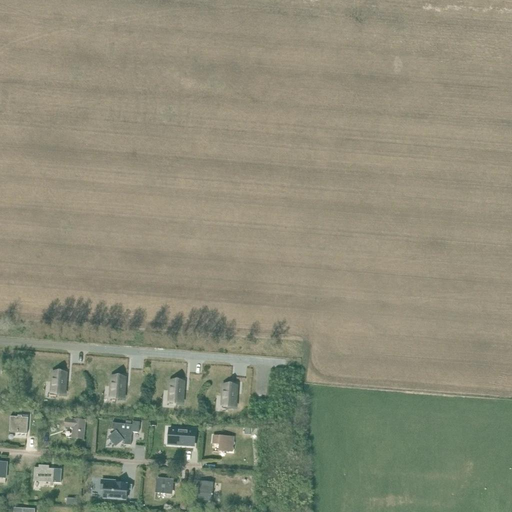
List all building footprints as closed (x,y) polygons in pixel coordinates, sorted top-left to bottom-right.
[(53,373),(51,393),(65,394),(66,374),(53,373)] [(110,398),(123,399),(125,378),(112,377),(110,398)] [(170,381),(169,402),(182,403),(183,382),(170,381)] [(237,386),(223,385),(222,406),(235,407),(237,386)] [(10,417),(9,431),(18,432),(17,434),(27,434),(28,418),(10,417)] [(65,419),(64,428),(70,428),(70,430),(72,430),(71,439),(83,440),(85,420),(65,419)] [(132,422),(132,425),(112,423),(111,430),(116,430),(117,432),(110,438),(116,445),(122,439),(124,442),(124,445),(130,446),(132,432),(138,433),(139,422),(132,422)] [(170,429),(169,441),(178,442),(177,446),(193,447),(195,431),(181,430),(179,430),(170,429)] [(213,436),(212,444),(219,445),(219,450),(232,451),(233,440),(225,440),(225,437),(213,436)] [(48,466),(38,466),(38,469),(34,468),(33,482),(60,483),(61,470),(48,469),(48,466)] [(156,479),(155,492),(172,493),(172,480),(156,479)] [(103,498),(126,500),(127,490),(132,491),(132,486),(127,485),(115,484),(115,482),(101,481),(101,490),(103,490),(103,498)] [(196,486),(195,490),(198,491),(198,501),(211,502),(213,483),(199,482),(199,487),(196,486)]
